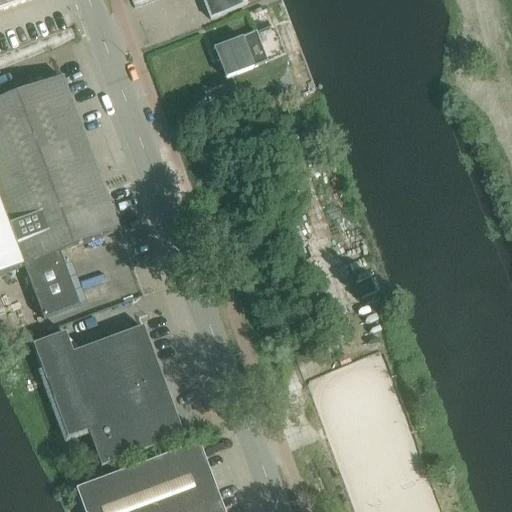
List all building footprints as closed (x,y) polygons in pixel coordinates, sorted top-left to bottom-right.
[(32,0),(0,0),(0,13),(33,2),(32,0)] [(201,0),(210,22),(243,10),(238,0),(201,0)] [(254,36),(213,52),(213,54),(216,53),(226,80),(224,80),(225,82),(232,79),(240,99),(265,89),(273,86),(279,81),(284,74),(285,66),(285,58),(282,50),(274,29),(254,37),(254,36)] [(0,277),(21,270),(20,268),(23,267),(23,269),(59,256),(60,255),(60,254),(81,246),(82,247),(119,233),(104,193),(103,194),(103,193),(69,102),(70,102),(62,81),(0,103),(0,277)] [(289,223),(336,350),(372,336),(325,209),(289,223)] [(23,269),(42,322),(78,309),(59,256),(23,269)] [(65,336),(32,348),(67,442),(87,434),(100,470),(183,440),(143,330),(72,356),(65,336)] [(347,358),(338,362),(341,368),(349,365),(347,359),(347,358)] [(222,511),(198,447),(75,493),(82,511),(222,511)]
